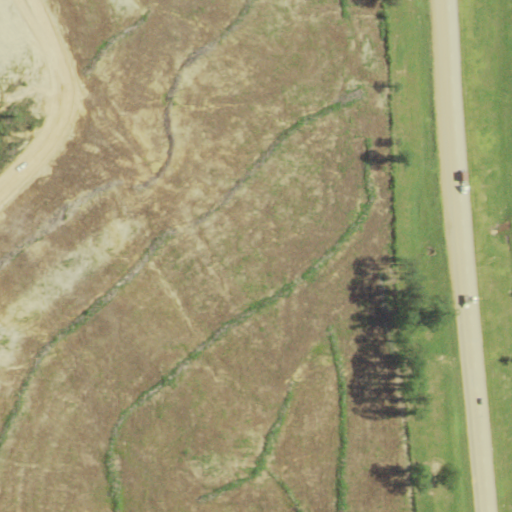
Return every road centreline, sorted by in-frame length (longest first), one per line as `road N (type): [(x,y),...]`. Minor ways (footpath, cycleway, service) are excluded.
road 1 (motorway): [(451,0),(493,511)]
road 2 (track): [(0,191),(71,93),(42,0)]
